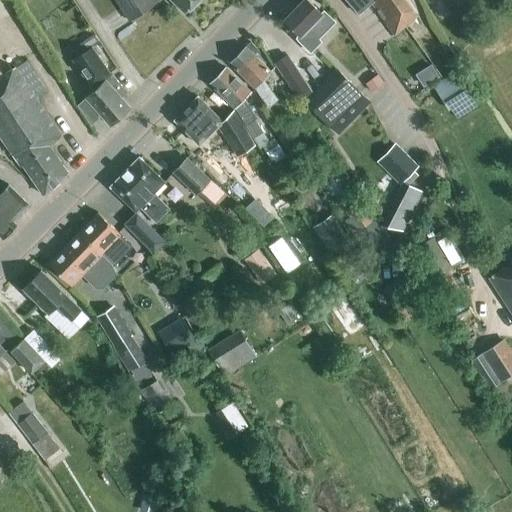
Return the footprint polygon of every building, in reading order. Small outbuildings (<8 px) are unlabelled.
[(114,0),(129,22),(155,4),(161,0),(171,0),(185,13),(197,0),(114,0)] [(321,14),(306,0),(302,0),(293,11),(290,8),(283,16),(286,18),(283,20),(298,35),(296,39),(299,42),(310,53),(320,42),(317,39),(327,30),(327,31),(335,23),(324,12),(321,14)] [(345,0),(359,15),(371,5),(394,36),(416,16),(404,0),(391,0),(391,1),(389,0),(345,0)] [(0,24),(0,27),(22,41),(27,32),(4,18),(0,24)] [(276,100),(263,80),(270,73),(253,56),(258,51),(250,43),(230,64),(254,87),(268,109),(276,100)] [(127,93),(112,75),(111,76),(101,63),(107,59),(98,45),(92,49),(91,48),(73,60),(93,91),(85,99),(109,126),(129,108),(121,98),(127,93)] [(287,56),(275,64),(302,106),(306,103),(339,135),(370,103),(336,68),(311,93),(287,56)] [(2,77),(0,74),(0,137),(20,167),(22,165),(43,196),(68,174),(49,146),(61,137),(35,99),(48,90),(27,60),(2,77)] [(225,68),(209,84),(234,110),(249,134),(252,140),(263,133),(254,119),(257,117),(245,99),(251,93),(225,68)] [(381,85),(374,74),(363,82),(371,93),(381,85)] [(450,110),(468,98),(453,76),(435,87),(450,110)] [(200,146),(217,128),(252,183),(272,171),(232,111),(222,121),(197,97),(174,121),(200,146)] [(403,182),(411,185),(419,177),(413,172),(418,167),(395,143),(375,162),(399,186),(403,182)] [(168,209),(153,194),(164,182),(139,158),(110,187),(135,212),(139,207),(155,223),(168,209)] [(196,195),(210,181),(186,158),(172,173),(196,195)] [(423,192),(411,185),(403,182),(381,226),(403,232),(423,192)] [(0,191),(0,235),(2,238),(3,239),(16,226),(15,225),(15,224),(11,221),(28,204),(9,186),(1,193),(0,191)] [(256,197),(246,207),(263,225),(273,216),(256,197)] [(353,235),(372,222),(359,202),(345,211),(349,218),(344,221),(353,235)] [(98,213),(79,233),(99,253),(103,257),(111,264),(112,265),(113,266),(132,246),(119,234),(98,213)] [(136,213),(124,225),(152,254),(164,242),(136,213)] [(334,259),(351,247),(352,246),(333,215),(314,227),(334,259)] [(79,233),(48,263),(70,286),(82,274),(82,276),(90,284),(96,289),(102,289),(117,274),(115,273),(111,264),(103,257),(99,253),(79,233)] [(429,282),(451,268),(433,237),(410,250),(429,282)] [(276,274),(258,250),(244,260),(262,285),(276,274)] [(511,313),(511,264),(490,279),(511,313)] [(80,310),(65,295),(41,271),(23,289),(47,313),(56,304),(71,319),(80,310)] [(114,306),(95,318),(128,371),(146,360),(131,336),(132,336),(114,306)] [(163,329),(176,351),(200,336),(187,314),(163,329)] [(224,377),(255,357),(239,332),(209,352),(224,377)] [(30,374),(43,362),(22,339),(9,351),(30,374)] [(489,390),(511,374),(511,352),(504,339),(470,361),(489,390)] [(171,404),(156,381),(142,390),(156,413),(171,404)] [(31,413),(23,402),(8,413),(31,444),(47,432),(32,413),(31,413)] [(144,494),(140,511),(143,511),(154,511),(158,497),(144,494)]
